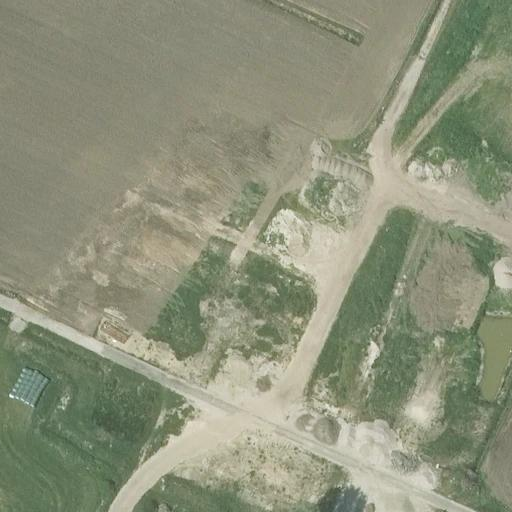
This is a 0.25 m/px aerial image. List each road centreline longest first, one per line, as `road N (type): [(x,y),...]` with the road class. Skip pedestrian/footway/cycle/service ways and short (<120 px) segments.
road 1 (track): [(463,511),(0,302)]
road 2 (track): [(119,511),(172,457),(288,390),(386,184)]
